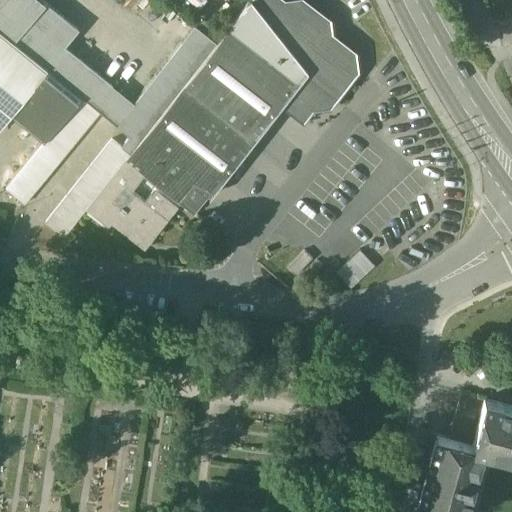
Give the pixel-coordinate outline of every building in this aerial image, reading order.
[(61,49),(29,23),(42,5),(35,0),(0,0),(0,35),(44,71),(79,99),(97,113),(113,126),(130,104),(61,49)] [(306,71),(248,0),(247,0),(225,29),(296,84),(306,71)] [(299,1),(283,4),(278,0),(248,0),(306,71),(296,84),(280,105),(300,120),(312,105),(326,102),(352,69),(350,53),(326,35),(324,21),(299,1)] [(75,31),(42,5),(29,23),(61,49),(75,31)] [(130,104),(113,126),(127,137),(136,144),(180,87),(181,86),(213,45),(214,44),(191,26),(130,104)] [(296,84),(225,29),(214,44),(213,45),(181,86),(180,87),(251,142),(265,124),(264,124),(280,104),(280,105),(296,84)] [(44,71),(0,35),(0,126),(8,117),(7,117),(44,71)] [(44,71),(7,117),(8,117),(42,145),(79,99),(44,71)] [(251,142),(180,87),(136,144),(128,155),(125,159),(137,169),(143,174),(178,201),(191,184),(207,196),(208,197),(251,142)] [(42,145),(41,145),(60,160),(97,113),(79,99),(42,145)] [(136,144),(127,137),(119,148),(128,155),(136,144)] [(109,140),(45,223),(63,237),(111,176),(125,159),(128,155),(119,148),(109,140)] [(41,145),(4,192),(22,206),(60,160),(41,145)] [(125,159),(111,176),(124,186),(137,169),(125,159)] [(137,169),(124,186),(130,191),(143,174),(137,169)] [(124,186),(111,176),(85,210),(107,228),(110,223),(129,238),(133,232),(148,244),(167,220),(144,202),(130,191),(124,186)] [(207,196),(191,184),(178,201),(193,213),(207,196)] [(177,207),(154,190),(144,202),(167,220),(177,207)] [(360,250),(336,272),(351,288),(375,266),(360,250)] [(306,251),(290,267),(299,275),(314,259),(306,251)] [(484,400),(461,394),(449,440),(472,446),(484,400)] [(511,407),(484,400),(472,446),(483,449),(511,456),(511,407)] [(449,440),(437,437),(418,509),(429,511),(466,511),(483,449),(449,440)]
